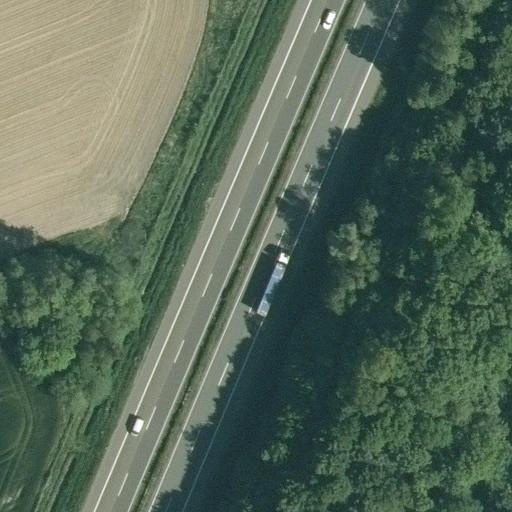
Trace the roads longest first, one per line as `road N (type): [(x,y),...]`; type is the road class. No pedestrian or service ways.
road 1 (motorway): [(170,511),(391,0)]
road 2 (motorway): [(316,0),(96,511)]
